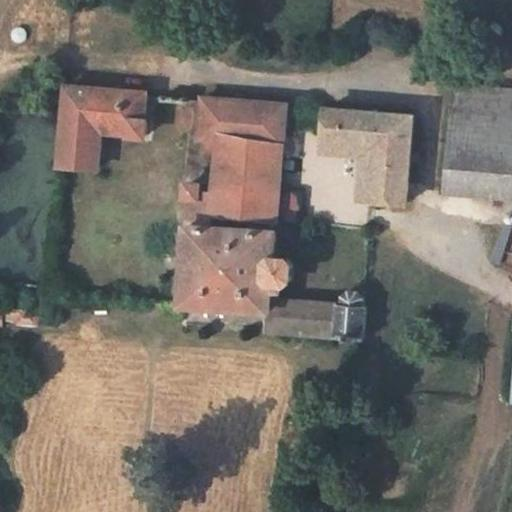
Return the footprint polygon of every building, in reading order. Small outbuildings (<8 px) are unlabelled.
[(511,89),(455,85),(445,194),(511,200),(511,89)] [(150,95),(70,88),(63,166),(102,169),(105,133),(97,132),(98,121),(131,123),(130,132),(134,136),(144,136),(147,134),(148,122),(145,117),(148,116),(150,95)] [(367,340),(369,300),(361,294),(352,293),(345,299),(344,307),(274,301),(275,287),(289,288),(295,281),(296,266),(291,260),(290,260),(276,258),(279,235),(275,234),(276,226),(279,226),(287,131),(260,129),(261,139),(253,139),(256,104),(204,101),(200,141),(205,141),(204,152),(219,153),(215,193),(203,193),(202,189),(200,186),(191,185),(187,188),(186,190),(187,197),(191,201),(183,308),(269,313),(268,333),(367,340)] [(287,131),(289,106),(256,104),(253,139),(261,139),(260,129),(287,131)] [(416,117),(329,109),(326,143),(377,148),(374,201),(409,204),(416,117)] [(129,135),(130,132),(131,123),(98,121),(97,132),(105,133),(129,135)] [(511,234),(511,223),(508,222),(494,260),(503,263),(511,234)] [(55,309),(50,308),(48,313),(40,312),(39,323),(55,325),(59,322),(61,318),(61,313),(59,310),(55,309)] [(40,312),(0,309),(0,326),(4,327),(5,321),(19,322),(19,324),(39,326),(39,323),(40,312)] [(368,511),(373,453),(359,452),(354,511),(368,511)]
